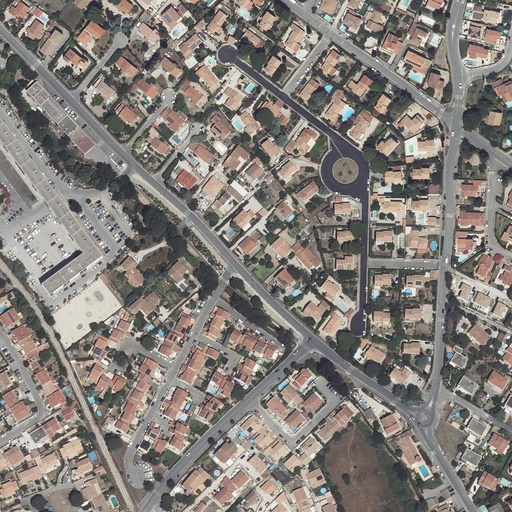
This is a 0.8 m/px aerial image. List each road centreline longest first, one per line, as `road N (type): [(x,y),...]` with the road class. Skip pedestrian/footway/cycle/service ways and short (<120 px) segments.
road 1 (residential): [(318,381),(342,404),(296,446),(251,398)]
road 2 (unclassified): [(456,124),(331,34)]
road 3 (tertiary): [(148,506),(251,398)]
road 4 (residential): [(0,334),(45,413),(0,440)]
road 5 (unclassified): [(444,265),(456,124)]
road 6 (tertiary): [(312,339),(415,413)]
